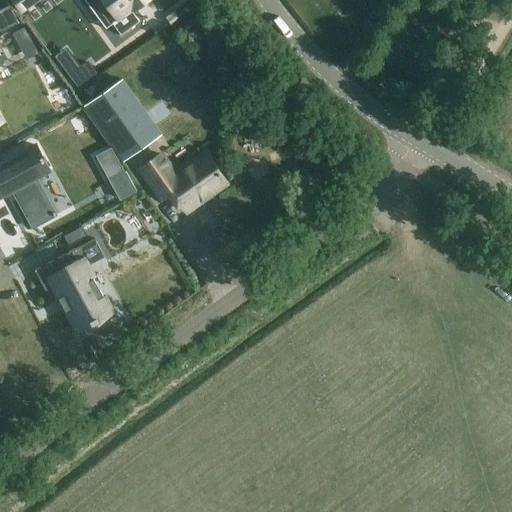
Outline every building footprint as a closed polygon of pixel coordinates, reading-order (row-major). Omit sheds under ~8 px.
[(12,0),(21,12),(36,0),(12,0)] [(84,0),(87,4),(92,0),(106,0),(119,17),(112,23),(121,36),(139,22),(131,11),(145,0),(84,0)] [(9,6),(0,11),(0,31),(1,33),(19,24),(9,6)] [(26,27),(14,33),(21,47),(33,41),(26,27)] [(122,80),(84,107),(123,162),(161,135),(122,80)] [(35,146),(0,164),(0,198),(2,198),(1,196),(7,192),(8,195),(13,192),(33,229),(38,226),(32,215),(48,207),(34,180),(49,172),(43,161),(44,161),(42,156),(41,157),(35,146)] [(159,155),(140,169),(162,200),(172,193),(185,211),(226,182),(206,155),(175,177),(159,155)] [(124,173),(110,181),(120,200),(136,191),(126,172),(124,173)] [(81,227),(64,236),(69,246),(86,236),(81,227)] [(77,248),(35,271),(46,292),(55,288),(60,297),(58,299),(59,300),(60,300),(65,310),(65,311),(66,312),(68,311),(78,329),(91,322),(92,324),(99,321),(98,319),(111,311),(77,248)]
